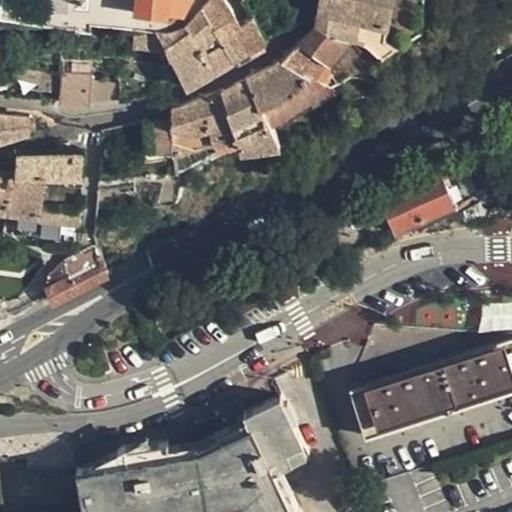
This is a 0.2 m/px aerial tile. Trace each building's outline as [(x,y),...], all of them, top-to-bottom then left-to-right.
[(136,31),(135,50),(163,52),(163,59),(172,61),(176,61),(189,88),(268,42),(254,18),(244,23),(227,0),(216,0),(188,29),(179,32),(173,33),(159,34),(136,31)] [(175,125),(135,129),(139,156),(140,168),(164,164),(163,155),(177,155),(216,144),(220,156),(244,149),(287,144),(275,125),(335,87),(321,79),(329,63),(334,64),(355,40),(360,41),(362,21),(391,26),(395,0),(324,0),(319,26),(284,63),(225,93),(174,112),(175,125)] [(139,0),(138,15),(173,17),(173,14),(187,18),(196,0),(139,0)] [(44,72),(41,93),(62,96),(61,107),(93,107),(95,77),(65,75),(44,72)] [(123,73),(125,106),(161,99),(153,72),(123,73)] [(0,116),(0,145),(33,137),(34,121),(0,116)] [(487,149),(470,156),(474,166),(491,159),(487,149)] [(0,171),(0,212),(42,218),(82,220),(83,210),(46,206),(52,178),(85,179),(86,155),(22,156),(20,176),(11,177),(11,172),(0,171)] [(384,204),(399,237),(412,231),(425,224),(428,231),(453,219),(461,215),(443,176),(384,204)] [(353,210),(326,222),(329,229),(357,217),(353,210)] [(50,288),(56,302),(111,276),(97,247),(63,266),(55,273),(50,288)] [(511,337),(354,388),(370,436),(511,390),(511,337)] [(82,469),(88,511),(175,511),(252,499),(255,504),(251,506),(253,511),(303,511),(281,466),(311,453),(283,395),(263,405),(247,413),(252,424),(200,449),(188,451),(172,453),(170,442),(149,445),(128,447),(96,461),(97,467),(90,468),(82,469)]
